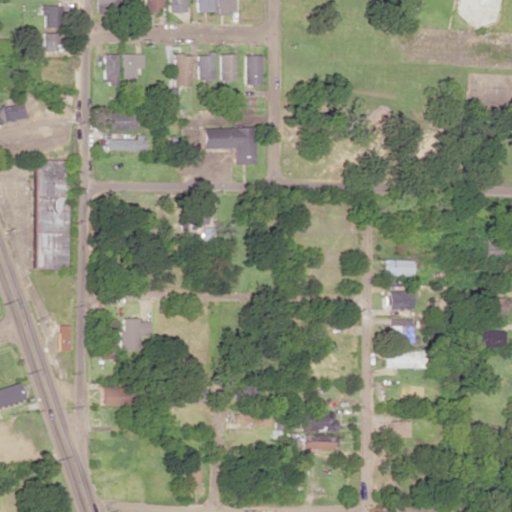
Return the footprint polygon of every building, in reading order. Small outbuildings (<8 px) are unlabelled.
[(141,0),(142,10),(159,10),(159,0),(141,0)] [(166,0),(166,11),(182,11),(182,0),(166,0)] [(193,0),(194,12),(210,11),(209,0),(193,0)] [(230,12),(230,0),(214,0),(215,12),(230,12)] [(455,0),(459,16),(464,15),(468,30),(502,22),(496,0),(455,0)] [(41,27),(55,26),(55,5),(37,5),(37,14),(41,14),(41,27)] [(39,32),(39,50),(57,50),(56,32),(39,32)] [(114,53),(101,53),(100,83),(114,83),(114,53)] [(119,90),(133,90),(134,68),(139,68),(140,53),(119,53),(119,90)] [(195,53),(194,79),(210,79),(211,54),(195,53)] [(232,79),(231,53),(217,53),(217,80),(232,79)] [(172,85),(188,85),(188,54),(171,54),(172,85)] [(257,55),(241,55),(242,84),(258,83),(257,55)] [(165,104),(173,104),(173,89),(165,89),(165,104)] [(0,106),(0,120),(22,119),(20,105),(0,106)] [(103,129),(133,129),(132,112),(103,112),(103,129)] [(231,148),(231,164),(252,164),(251,126),(201,127),(201,148),(231,148)] [(103,150),(140,150),(140,138),(103,137),(103,150)] [(31,269),(65,269),(67,160),(33,159),(31,269)] [(204,216),(185,215),(185,226),(200,226),(200,239),(211,239),(211,226),(204,225),(204,216)] [(498,236),(474,235),(473,256),(497,257),(498,236)] [(408,275),(408,259),(382,259),(381,274),(408,275)] [(408,308),(408,291),(385,292),(385,308),(408,308)] [(480,297),(479,314),(503,315),(503,298),(480,297)] [(117,349),(136,348),(136,333),(147,333),(146,321),(135,321),(135,317),(120,318),(120,329),(116,329),(117,349)] [(97,358),(113,357),(112,318),(96,318),(97,358)] [(409,319),(387,318),(386,343),(415,343),(415,336),(408,335),(409,319)] [(68,349),(68,325),(57,324),(57,349),(68,349)] [(471,347),(500,346),(500,329),(471,330),(471,347)] [(422,367),(422,351),(382,350),(381,367),(422,367)] [(0,405),(22,399),(17,381),(0,386),(0,405)] [(254,384),(234,385),(235,423),(255,422),(254,384)] [(200,401),(200,386),(174,385),(174,401),(200,401)] [(100,386),(99,403),(140,405),(140,387),(100,386)] [(298,430),(332,430),(332,411),(297,411),(298,430)] [(407,435),(407,421),(385,421),(385,436),(407,435)] [(333,434),(300,433),(300,448),(333,448),(333,434)] [(491,443),(473,444),(474,469),(492,468),(491,443)] [(196,490),(196,464),(181,464),(180,490),(196,490)]
